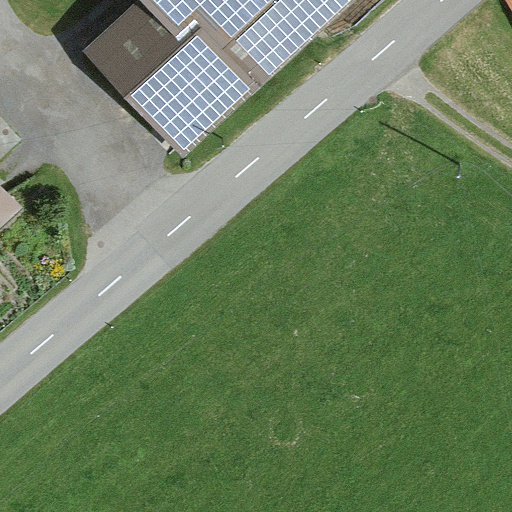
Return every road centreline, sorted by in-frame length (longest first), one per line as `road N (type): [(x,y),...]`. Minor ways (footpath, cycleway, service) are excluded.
road 1 (tertiary): [(442,0),(0,375)]
road 2 (track): [(0,61),(26,73),(159,244)]
road 3 (track): [(511,160),(378,54)]
